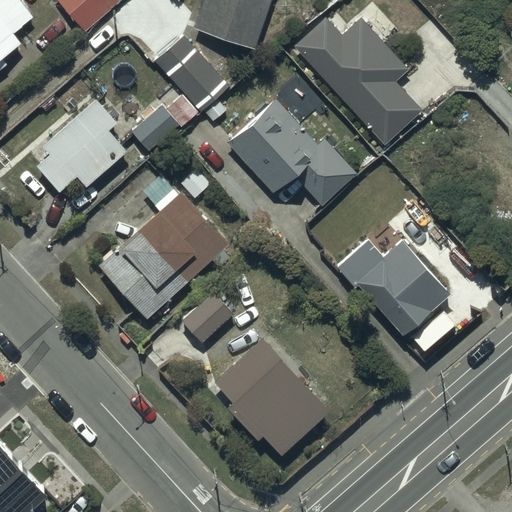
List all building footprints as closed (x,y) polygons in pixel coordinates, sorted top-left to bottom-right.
[(22,0),(0,0),(0,65),(6,61),(0,52),(0,50),(18,37),(11,28),(32,13),(22,0)] [(60,0),(84,27),(114,0),(60,0)] [(200,0),(193,22),(255,44),(268,0),(200,0)] [(326,13),(293,41),(383,141),(421,106),(394,76),(407,64),(361,13),(342,30),(326,13)] [(229,82),(182,31),(153,58),(181,88),(164,104),(161,101),(131,128),(149,147),(178,120),(180,123),(197,107),(199,110),(229,82)] [(48,148),(35,160),(58,186),(76,171),(85,182),(126,146),(107,125),(116,117),(95,93),(41,141),(48,148)] [(274,94),(225,138),(272,189),(292,170),(322,202),(357,171),(322,133),(316,139),(274,94)] [(455,165),(440,178),(498,244),(511,231),(511,163),(509,166),(494,150),(465,176),(455,165)] [(195,164),(180,179),(194,195),(210,181),(195,164)] [(159,205),(97,260),(146,314),(228,238),(180,186),(176,189),(159,171),(142,186),(159,205)] [(378,175),(366,185),(392,213),(404,203),(378,175)] [(365,236),(336,261),(354,282),(358,279),(402,329),(449,287),(387,219),(367,237),(365,236)] [(211,287),(181,315),(201,337),(231,309),(211,287)] [(260,332),(214,377),(232,395),(226,400),(258,432),(261,429),(282,450),(330,403),(260,332)] [(0,511),(20,511),(46,489),(0,438),(0,511)]
